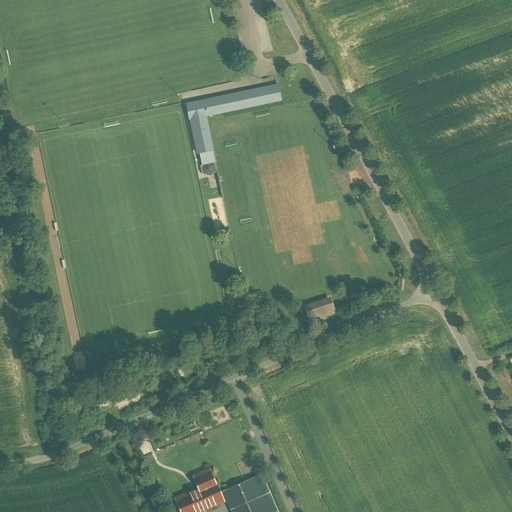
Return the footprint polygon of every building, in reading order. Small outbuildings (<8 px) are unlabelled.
[(245,96),(192,108),(200,148),(212,146),(205,116),(281,101),(278,85),(244,92),(245,96)] [(213,165),(207,163),(203,167),(204,173),(210,175),(214,171),(217,170),(215,165),(213,166),(213,165)] [(329,297),(304,306),(306,311),(331,303),(329,297)] [(199,490),(189,495),(188,493),(175,498),(181,511),(197,511),(223,501),(215,483),(214,484),(209,471),(194,478),(199,490)] [(277,511),(262,475),(227,490),(237,511),(277,511)]
